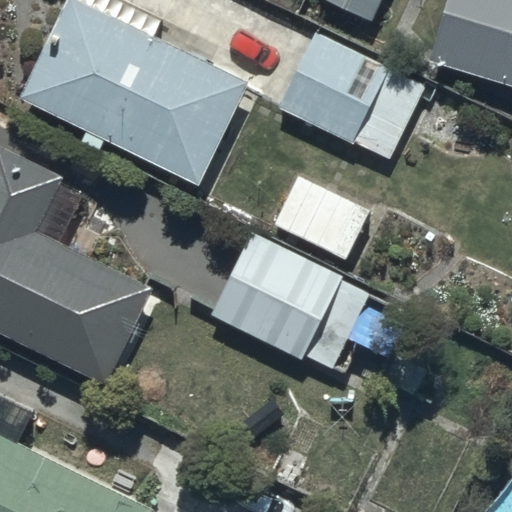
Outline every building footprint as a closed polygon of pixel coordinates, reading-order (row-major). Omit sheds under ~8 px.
[(63,0),(18,93),(198,182),(249,77),(91,0),(63,0)] [(337,0),(372,16),(379,0),(337,0)] [(511,0),(445,0),(428,55),(511,80),(511,0)] [(279,105),(389,156),(424,80),(313,30),(279,105)] [(0,326),(105,378),(151,282),(36,227),(63,170),(0,139),(0,326)] [(371,206),(297,169),(272,219),(346,256),(371,206)] [(450,236),(382,205),(351,273),(419,304),(450,236)] [(251,227),(211,310),(304,355),(305,353),(330,366),(369,292),(339,276),(340,273),(251,227)] [(154,511),(158,506),(0,429),(0,511),(154,511)]
